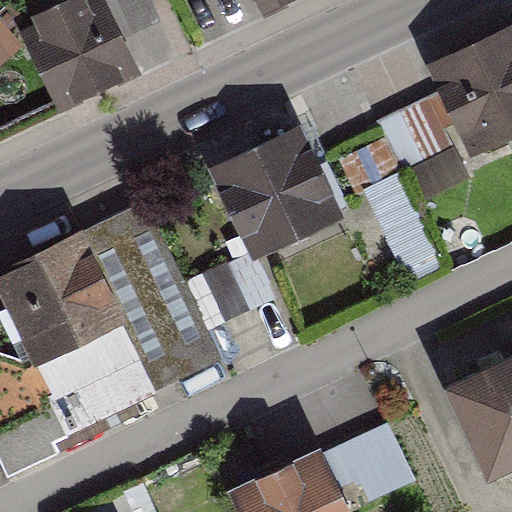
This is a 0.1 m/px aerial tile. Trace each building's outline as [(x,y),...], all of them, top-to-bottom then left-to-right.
[(23,21),(61,102),(144,62),(130,32),(114,0),(38,0),(31,4),(36,15),(23,21)] [(114,0),(130,32),(162,17),(153,0),(114,0)] [(260,0),(265,10),(288,0),(260,0)] [(511,22),(431,59),(472,149),(511,131),(511,22)] [(254,249),(347,205),(302,112),(209,155),(254,249)] [(148,203),(0,271),(0,450),(8,467),(224,367),(148,203)] [(511,354),(448,384),(490,474),(511,464),(511,354)] [(360,504),(417,487),(399,422),(341,439),(360,504)] [(349,511),(323,449),(234,487),(244,511),(349,511)]
